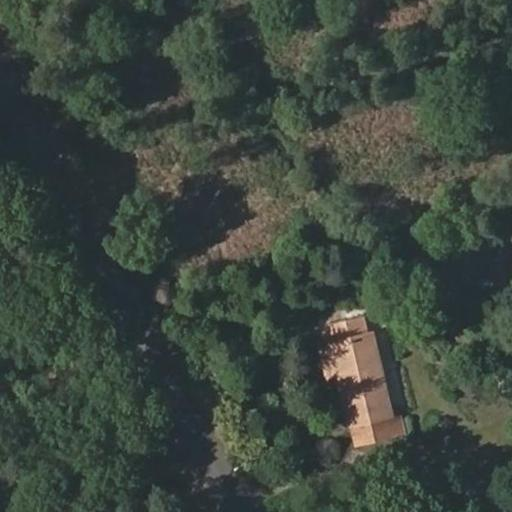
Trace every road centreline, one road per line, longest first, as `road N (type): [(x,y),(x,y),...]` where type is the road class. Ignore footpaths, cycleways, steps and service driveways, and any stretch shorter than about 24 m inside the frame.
road 1 (unclassified): [(239,511),(0,88)]
road 2 (residential): [(208,0),(221,47),(283,103),(511,35)]
